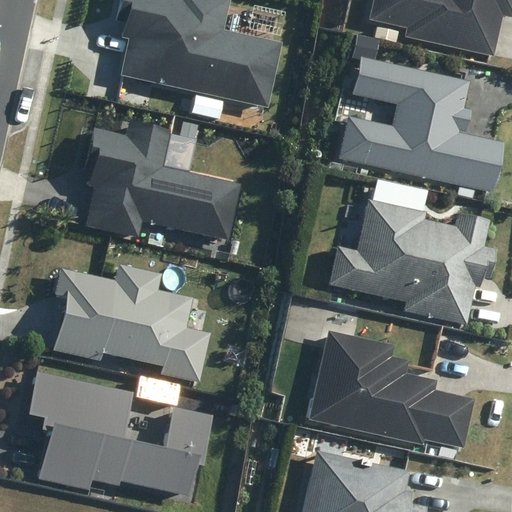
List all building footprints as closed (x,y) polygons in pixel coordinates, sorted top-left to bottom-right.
[(118,0),(113,22),(123,25),(121,36),(131,38),(126,58),(122,76),(266,108),(281,41),(225,29),(231,0),(118,0)] [(511,0),(366,0),(361,24),(400,32),(398,41),(486,59),(495,18),(509,21),(511,4),(511,0)] [(460,84),(351,61),(343,99),(389,109),(385,129),(340,119),(330,162),(489,196),(500,146),(461,137),(465,115),(454,113),(460,84)] [(110,130),(77,123),(66,172),(77,174),(73,191),(84,191),(81,205),(75,230),(127,242),(131,227),(222,249),(237,188),(159,169),(168,130),(114,117),(110,130)] [(421,216),(357,204),(348,256),(326,252),(318,291),(399,305),(398,313),(457,324),(464,286),(472,287),(474,278),(482,279),(487,254),(476,251),(481,224),(449,218),(447,227),(419,222),(421,216)] [(106,288),(49,274),(43,296),(58,300),(45,356),(102,370),(93,358),(154,369),(144,378),(190,389),(202,338),(171,331),(177,305),(144,297),(148,282),(110,272),(106,288)] [(386,349),(321,335),(302,423),(414,448),(415,443),(459,453),(470,403),(429,394),(431,382),(397,375),(399,365),(383,361),(386,349)] [(121,401),(26,379),(17,420),(34,424),(31,437),(45,440),(34,485),(111,503),(114,490),(179,505),(186,477),(194,479),(208,424),(172,415),(161,465),(109,452),(121,401)] [(401,475),(306,455),(294,511),(417,511),(418,511),(402,508),(405,496),(397,494),(401,475)]
